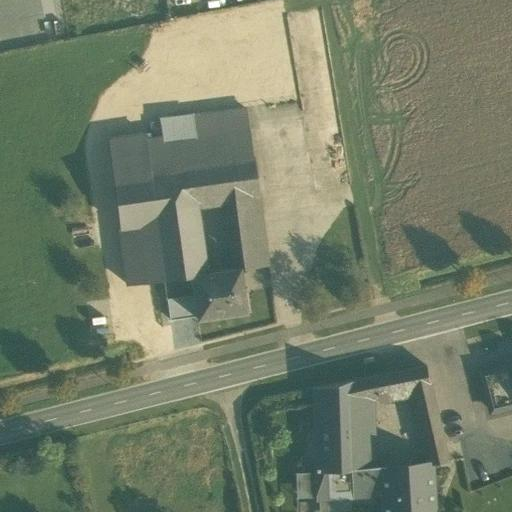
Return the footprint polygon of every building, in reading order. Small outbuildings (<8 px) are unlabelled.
[(246,108),(193,115),(199,163),(253,156),(246,108)] [(127,285),(163,279),(190,275),(190,273),(203,272),(193,204),(223,200),(259,195),(254,155),(253,156),(199,163),(193,115),(160,120),(162,138),(146,140),(145,134),(108,140),(127,285)] [(259,195),(223,200),(232,268),(240,266),(242,266),(239,245),(265,242),(259,195)] [(242,266),(243,268),(268,265),(265,242),(239,245),(242,266)] [(196,316),(197,318),(247,311),(240,266),(232,268),(203,272),(190,273),(190,275),(193,294),(196,316)] [(193,294),(190,275),(163,279),(165,298),(180,296),(193,294)] [(180,296),(183,318),(196,316),(193,294),(180,296)] [(511,365),(481,374),(491,411),(511,405),(511,365)] [(426,366),(354,380),(356,397),(370,403),(413,395),(425,448),(444,446),(426,366)] [(371,427),(370,403),(356,397),(354,380),(312,388),(315,473),(316,498),(316,499),(318,499),(336,499),(336,497),(350,496),(363,494),(363,497),(365,496),(364,469),(372,469),(372,466),(371,441),(368,442),(368,427),(371,427)] [(444,446),(425,448),(429,463),(431,463),(431,464),(448,463),(444,446)] [(382,495),(383,511),(433,511),(431,464),(431,463),(429,463),(380,466),(382,495)] [(364,469),(365,496),(382,495),(380,466),(372,466),(372,469),(364,469)] [(296,498),(316,498),(315,473),(295,473),(296,498)] [(336,499),(318,499),(318,511),(343,511),(351,510),(350,496),(336,497),(336,499)]
